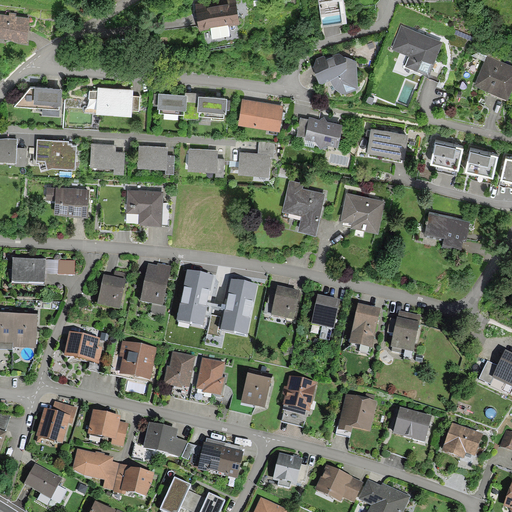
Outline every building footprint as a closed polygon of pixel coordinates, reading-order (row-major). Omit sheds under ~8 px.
[(233,0),(211,0),(194,3),(199,28),(237,21),(233,0)] [(339,0),(315,0),(319,25),(343,22),(339,0)] [(28,15),(0,11),(0,37),(25,41),(28,15)] [(441,41),(402,26),(394,47),(412,54),(408,65),(429,73),(441,41)] [(341,49),(307,60),(316,81),(329,77),(337,90),(346,91),(359,86),(357,58),(341,49)] [(511,84),(511,64),(486,53),(473,85),(506,98),(511,84)] [(58,88),(26,85),(24,104),(57,107),(58,88)] [(136,89),(88,86),(86,108),(134,111),(136,89)] [(190,92),(155,90),(153,110),(188,112),(190,92)] [(228,94),(195,92),(193,114),(226,116),(228,94)] [(279,103),(239,97),(235,124),(275,130),(279,103)] [(341,120),(300,111),(295,135),(336,143),(341,120)] [(408,132),(369,125),(364,152),(403,159),(408,132)] [(0,158),(23,161),(25,146),(15,145),(16,138),(0,135),(0,158)] [(462,143),(433,136),(426,168),(455,174),(462,143)] [(75,141),(36,138),(34,164),(73,167),(75,141)] [(123,144),(90,143),(89,167),(122,168),(123,144)] [(498,150),(467,143),(460,176),(490,183),(498,150)] [(166,145),(137,144),(137,168),(165,168),(166,145)] [(217,149),(189,147),(188,168),(215,170),(217,149)] [(270,151),(238,149),(237,174),(268,176),(270,151)] [(511,153),(503,152),(496,184),(511,187),(511,153)] [(301,179),(288,177),(281,210),(298,213),(295,228),(314,232),(322,190),(300,186),(301,179)] [(88,186),(45,184),(45,201),(55,201),(54,212),(87,213),(88,186)] [(160,188),(125,187),(124,211),(137,212),(136,224),(159,225),(160,188)] [(384,198),(344,189),(336,224),(376,233),(384,198)] [(468,219),(427,208),(421,231),(462,241),(468,219)] [(40,261),(10,259),(9,282),(39,284),(40,261)] [(73,261),(57,261),(56,275),(73,275),(73,261)] [(169,267),(146,262),(138,301),(161,306),(169,267)] [(511,268),(509,267),(501,283),(511,288),(511,268)] [(119,272),(117,278),(128,281),(130,275),(119,272)] [(212,277),(189,272),(179,319),(202,324),(212,277)] [(123,280),(101,275),(94,306),(116,311),(123,280)] [(257,286),(233,281),(223,328),(246,333),(257,286)] [(298,289),(275,285),(269,315),(292,320),(298,289)] [(339,298),(315,293),(309,326),(332,330),(339,298)] [(380,308),(356,304),(347,345),(371,350),(380,308)] [(417,314),(397,310),(390,349),(410,353),(417,314)] [(35,314),(0,313),(0,348),(35,349),(35,314)] [(67,331),(62,357),(98,364),(104,338),(67,331)] [(154,349),(125,343),(118,374),(147,381),(154,349)] [(511,382),(511,353),(502,349),(489,378),(510,387),(511,382)] [(186,390),(193,356),(167,351),(160,384),(186,390)] [(224,362),(201,358),(195,391),(218,395),(224,362)] [(270,378),(244,373),(239,403),(265,408),(270,378)] [(317,383),(288,377),(280,414),(309,420),(317,383)] [(374,401),(344,395),(336,431),(366,438),(374,401)] [(69,414),(42,407),(35,437),(61,444),(69,414)] [(429,417),(398,408),(390,434),(421,444),(429,417)] [(128,420),(90,412),(84,436),(122,445),(128,420)] [(0,413),(0,427),(5,429),(8,415),(0,413)] [(481,434),(450,423),(441,449),(472,460),(481,434)] [(184,432),(147,424),(141,450),(179,458),(184,432)] [(511,431),(505,430),(500,447),(511,450),(511,431)] [(241,447),(203,438),(196,469),(234,478),(241,447)] [(112,458),(76,450),(71,473),(101,480),(100,488),(145,498),(151,472),(111,464),(112,458)] [(300,459),(277,455),(272,484),(291,488),(292,482),(303,484),(306,466),(299,465),(300,459)] [(60,478),(34,463),(23,483),(49,497),(60,478)] [(362,483),(324,466),(313,490),(337,501),(340,496),(353,502),(362,483)] [(176,511),(189,482),(170,475),(157,509),(164,511),(176,511)] [(401,511),(408,498),(368,480),(359,500),(370,505),(367,511),(401,511)] [(511,511),(511,482),(511,483),(502,509),(511,511)] [(220,511),(225,500),(206,492),(197,511),(220,511)] [(285,511),(259,499),(252,511),(285,511)] [(111,511),(112,510),(92,502),(87,511),(111,511)]
